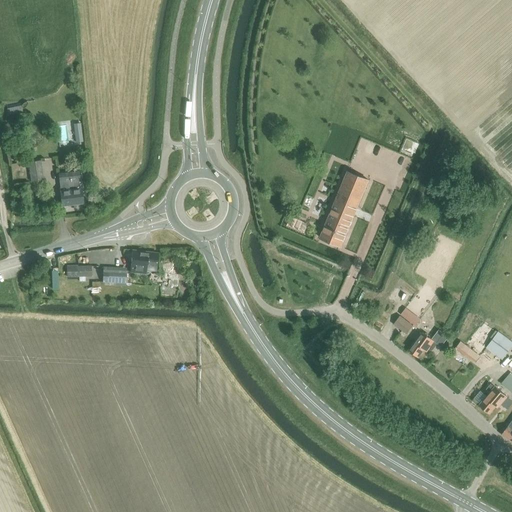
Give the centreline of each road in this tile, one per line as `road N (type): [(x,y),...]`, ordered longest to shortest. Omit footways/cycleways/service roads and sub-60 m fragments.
road 1 (secondary): [(482,511),(328,417),(274,362),(242,313)]
road 2 (unclassified): [(332,311),(389,346),(500,442)]
